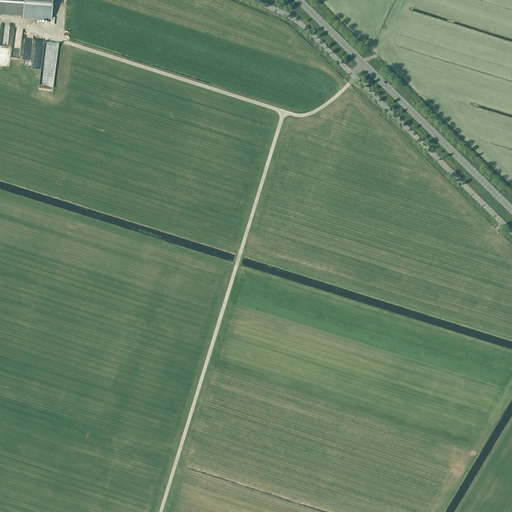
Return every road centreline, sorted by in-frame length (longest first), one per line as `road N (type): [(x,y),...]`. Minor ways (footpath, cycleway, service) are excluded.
road 1 (unclassified): [(251,0),(303,27),(511,233)]
road 2 (primary): [(511,211),(298,0)]
